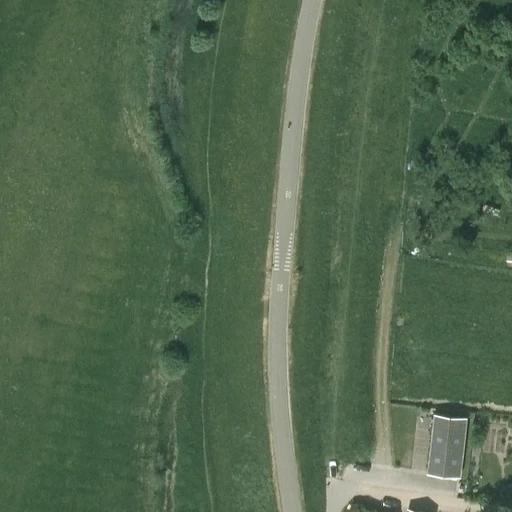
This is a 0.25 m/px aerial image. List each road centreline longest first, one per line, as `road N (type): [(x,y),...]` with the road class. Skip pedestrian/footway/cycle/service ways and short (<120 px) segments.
road 1 (residential): [(292,511),(276,379),(281,248)]
road 2 (unclassified): [(281,248),(311,0)]
